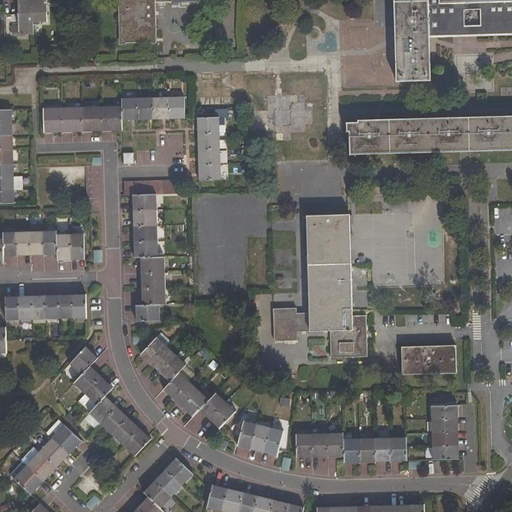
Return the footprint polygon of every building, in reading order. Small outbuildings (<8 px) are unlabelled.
[(12,36),(34,35),(34,23),(32,0),(18,0),(19,16),(19,26),(12,26),(12,36)] [(47,22),(46,0),(32,0),(34,23),(47,22)] [(119,0),(120,45),(157,44),(155,3),(199,1),(199,0),(119,0)] [(397,0),(398,19),(399,82),(430,81),(428,29),(434,29),(458,28),(456,0),(397,0)] [(488,2),(472,3),(471,0),(456,0),(458,28),(434,29),(435,36),(511,33),(511,25),(489,27),(488,2)] [(511,0),(471,0),(472,3),(488,2),(489,27),(511,25),(511,0)] [(261,141),(261,149),(277,148),(276,141),(291,141),(291,133),(306,133),(306,125),(314,125),(313,110),(306,110),(305,95),(280,96),(267,96),(268,111),(253,112),(254,142),(261,141)] [(169,98),(170,119),(185,119),(185,97),(169,98)] [(137,99),(138,120),(154,120),(153,98),(137,99)] [(153,98),(154,120),(170,119),(169,98),(153,98)] [(138,120),(137,99),(121,99),(122,107),(122,121),(138,120)] [(80,108),(81,127),(87,127),(87,132),(95,132),(95,131),(101,130),(101,126),(101,107),(80,108)] [(101,107),(101,126),(107,126),(107,131),(111,131),(115,131),(115,130),(122,130),(122,121),(122,107),(101,107)] [(61,109),(62,127),(68,127),(68,133),(74,132),(74,131),(81,131),(81,127),(80,108),(61,109)] [(62,127),(61,109),(44,109),(44,133),(55,133),(55,132),(62,132),(62,127)] [(0,124),(11,124),(10,110),(0,110),(0,124)] [(198,134),(219,133),(219,118),(198,118),(198,134)] [(350,124),(351,153),(511,147),(511,119),(396,123),(350,124)] [(11,124),(0,124),(0,137),(11,137),(11,124)] [(219,133),(198,134),(198,150),(220,149),(219,133)] [(11,137),(0,137),(0,150),(11,150),(11,137)] [(133,144),(123,144),(123,153),(133,153),(133,144)] [(220,149),(198,150),(199,165),(220,165),(220,149)] [(11,150),(0,150),(0,164),(12,164),(11,150)] [(134,153),(133,153),(123,153),(124,164),(134,163),(134,153)] [(12,164),(0,164),(0,177),(12,177),(12,164)] [(220,165),(199,165),(199,181),(220,180),(220,165)] [(12,177),(0,177),(0,191),(13,191),(12,177)] [(135,196),(155,195),(178,194),(178,180),(124,182),(125,196),(130,196),(133,196),(135,196)] [(13,191),(0,191),(0,203),(13,203),(13,191)] [(136,211),(155,210),(155,195),(135,196),(136,211)] [(136,226),(156,226),(155,210),(136,211),(136,226)] [(310,313),(297,313),(297,308),(273,309),(275,341),(298,340),(297,332),(330,331),(331,358),(367,357),(366,315),(353,315),(350,215),(307,216),(310,313)] [(137,242),(156,241),(156,226),(136,226),(137,242)] [(44,233),(44,253),(51,253),(51,252),(58,251),(57,237),(57,232),(44,233)] [(30,234),(31,252),(38,252),(38,253),(44,253),(44,233),(30,234)] [(18,254),(17,234),(3,235),(4,241),(4,253),(11,253),(11,254),(18,254)] [(17,234),(18,254),(24,254),(24,253),(31,252),(30,234),(17,234)] [(71,259),(71,236),(57,237),(58,251),(58,255),(58,258),(64,258),(65,259),(71,259)] [(71,236),(71,259),(77,259),(77,257),(85,257),(85,236),(71,236)] [(156,241),(137,242),(137,258),(141,258),(143,257),(157,257),(156,241)] [(144,275),(163,274),(162,257),(157,257),(143,257),(144,275)] [(144,290),(164,289),(163,274),(144,275),(144,290)] [(164,289),(144,290),(145,306),(158,305),(164,305),(164,289)] [(46,299),(46,317),(59,317),(59,299),(51,299),(51,297),(46,298),(46,299)] [(59,299),(59,317),(73,317),(72,298),(65,298),(66,297),(59,297),(59,299)] [(72,298),(73,317),(86,316),(86,298),(79,298),(79,297),(72,297),(72,298)] [(19,300),(20,318),(33,318),(33,300),(27,300),(27,298),(19,299),(19,300)] [(33,300),(33,318),(46,317),(46,299),(40,299),(40,298),(33,298),(33,300)] [(20,318),(19,300),(13,300),(13,299),(6,299),(6,319),(20,318)] [(158,321),(158,305),(145,306),(143,306),(138,306),(139,322),(158,321)] [(153,361),(166,348),(156,339),(144,352),(149,357),(147,359),(152,363),(153,361)] [(456,346),(402,347),(403,375),(457,373),(456,346)] [(97,359),(98,358),(90,350),(87,347),(85,348),(97,359)] [(71,363),(83,374),(87,369),(90,366),(97,359),(85,348),(71,363)] [(166,348),(153,361),(158,366),(157,368),(162,372),(163,371),(176,357),(166,348)] [(149,357),(144,352),(141,355),(150,364),(152,363),(147,359),(149,357)] [(176,357),(163,371),(168,375),(167,377),(172,382),(179,374),(186,366),(176,357)] [(152,363),(150,364),(161,374),(162,372),(157,368),(158,366),(153,361),(152,363)] [(102,378),(90,366),(87,369),(94,376),(95,374),(100,380),(102,378)] [(87,393),(100,380),(95,374),(94,376),(87,369),(83,374),(75,382),(87,393)] [(172,382),(167,377),(168,375),(163,371),(162,372),(161,374),(171,383),(172,382)] [(176,397),(189,384),(179,374),(172,382),(171,383),(166,388),(171,393),(170,394),(175,398),(176,397)] [(106,384),(112,390),(113,388),(102,378),(100,380),(106,385),(106,384)] [(100,380),(87,393),(98,404),(104,398),(106,396),(112,390),(106,384),(106,385),(100,380)] [(189,384),(176,397),(181,402),(180,403),(185,407),(186,406),(199,393),(189,384)] [(171,393),(166,388),(163,391),(173,400),(175,398),(170,394),(171,393)] [(199,393),(186,406),(190,410),(189,412),(194,416),(199,411),(202,408),(208,401),(199,393)] [(211,418),(225,404),(215,394),(208,401),(202,408),(208,413),(207,414),(211,418)] [(118,408),(106,396),(104,398),(117,409),(118,408)] [(175,398),(173,400),(183,409),(185,407),(180,403),(181,402),(176,397),(175,398)] [(104,423),(117,409),(104,398),(98,404),(91,412),(104,423)] [(225,404),(211,418),(215,423),(216,422),(221,427),(234,413),(225,404)] [(183,409),(193,418),(194,416),(189,412),(190,410),(186,406),(185,407),(183,409)] [(434,420),(455,420),(456,420),(456,413),(454,413),(454,406),(434,407),(434,420)] [(117,409),(128,420),(129,418),(118,408),(117,409)] [(209,420),(211,418),(207,414),(208,413),(202,408),(199,411),(209,420)] [(117,409),(104,423),(114,434),(128,420),(117,409)] [(129,418),(128,420),(139,431),(141,429),(129,418)] [(215,423),(211,418),(209,420),(219,429),(221,427),(216,422),(215,423)] [(128,420),(114,434),(126,445),(139,431),(128,420)] [(455,420),(434,420),(434,433),(455,433),(457,433),(457,426),(455,426),(455,420)] [(252,446),(257,427),(244,423),(239,445),(246,447),(247,445),(252,446)] [(53,438),(66,450),(69,454),(74,449),(75,449),(78,446),(74,442),(78,438),(64,425),(53,438)] [(257,427),(252,446),(251,448),(258,449),(258,448),(265,450),(270,430),(257,427)] [(141,429),(139,431),(150,441),(151,439),(148,436),(141,429)] [(270,430),(265,450),(264,451),(271,453),(271,452),(278,453),(283,433),(270,430)] [(139,431),(126,445),(137,455),(150,441),(139,431)] [(455,433),(434,433),(435,447),(456,446),(458,446),(458,439),(456,440),(455,433)] [(313,456),(312,436),(297,437),(297,456),(313,456)] [(312,436),(313,456),(328,455),(328,436),(312,436)] [(328,436),(328,455),(344,455),(344,441),(344,436),(328,436)] [(66,450),(53,438),(40,451),(54,464),(57,467),(61,462),(62,463),(66,459),(62,455),(66,450)] [(359,441),(360,460),(376,460),(375,440),(359,441)] [(375,440),(376,460),(391,459),(391,440),(375,440)] [(391,440),(391,459),(407,459),(406,440),(391,440)] [(360,460),(359,441),(344,441),(344,455),(344,457),(344,460),(344,461),(360,460)] [(456,446),(435,447),(435,460),(458,460),(458,453),(456,453),(456,446)] [(70,454),(69,454),(66,450),(62,455),(66,459),(70,454)] [(54,464),(40,451),(27,465),(41,478),(44,481),(49,475),(50,477),(54,472),(50,468),(54,464)] [(165,470),(167,471),(178,460),(176,459),(165,470)] [(167,471),(181,485),(192,474),(178,460),(167,471)] [(50,468),(54,472),(58,468),(57,467),(54,464),(50,468)] [(41,478),(27,465),(14,479),(31,495),(36,490),(37,491),(38,489),(41,486),(37,482),(41,478)] [(165,470),(155,481),(156,483),(167,471),(165,470)] [(156,483),(171,496),(181,485),(167,471),(156,483)] [(155,481),(144,493),(146,494),(156,483),(155,481)] [(171,496),(156,483),(146,494),(149,497),(151,499),(160,508),(171,496)] [(224,510),(229,492),(213,488),(208,506),(224,510)] [(229,492),(224,510),(231,511),(240,511),(245,495),(229,492)] [(245,495),(240,511),(255,511),(259,499),(245,495)] [(149,497),(147,499),(137,509),(139,510),(151,499),(149,497)] [(139,510),(140,511),(164,511),(165,511),(160,508),(151,499),(139,510)] [(259,499),(255,511),(271,511),(274,503),(259,499)] [(274,503),(271,511),(288,511),(290,506),(274,503)]
